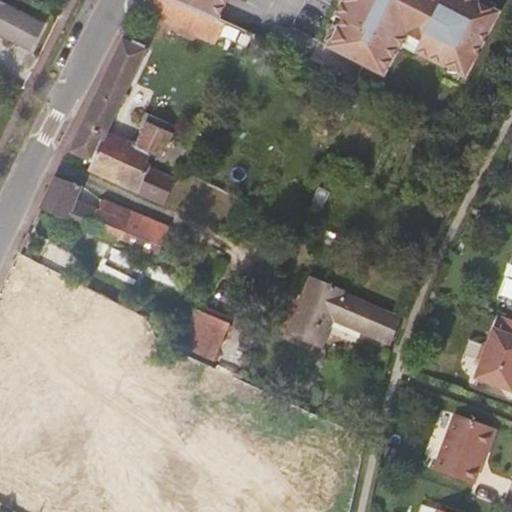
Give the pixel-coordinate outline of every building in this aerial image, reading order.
[(157,0),(139,0),(131,16),(153,26),(163,2),(160,1),(157,0)] [(160,0),(160,1),(163,2),(204,20),(210,22),(222,0),(226,2),(227,0),(160,0)] [(340,0),(332,16),(338,20),(324,46),(378,76),(392,49),(395,50),(397,47),(402,36),(416,44),(412,51),(460,78),(495,15),(468,0),(340,0)] [(0,1),(0,31),(32,48),(44,25),(0,1)] [(163,2),(153,26),(193,44),(204,20),(163,2)] [(208,51),(219,26),(210,22),(204,20),(193,44),(208,51)] [(402,36),(397,47),(410,54),(412,51),(416,44),(402,36)] [(113,48),(101,71),(127,83),(138,59),(113,48)] [(72,129),(59,158),(88,169),(101,142),(127,83),(101,71),(76,131),(72,129)] [(143,161),(191,183),(194,176),(153,159),(166,131),(139,117),(133,128),(138,129),(131,146),(126,143),(122,151),(143,161)] [(88,169),(84,178),(161,210),(174,180),(141,165),(143,161),(122,151),(101,142),(88,169)] [(76,192),(49,184),(34,216),(112,245),(119,229),(82,214),(69,207),(76,192)] [(98,206),(88,199),(82,214),(119,229),(112,245),(154,261),(165,233),(151,227),(98,206)] [(63,285),(74,261),(42,246),(31,269),(63,285)] [(15,262),(0,292),(0,305),(72,339),(65,355),(120,381),(147,324),(63,285),(31,269),(15,262)] [(307,274),(284,330),(316,345),(328,318),(382,340),(393,314),(339,292),(341,288),(307,274)] [(173,346),(206,359),(221,322),(189,308),(176,339),(173,346)] [(511,319),(504,316),(499,330),(494,329),(489,343),(484,345),(479,358),(481,363),(476,377),(511,390),(511,319)] [(0,355),(0,399),(17,364),(0,355)] [(224,384),(228,374),(208,366),(204,377),(224,384)] [(0,416),(0,443),(40,462),(44,454),(76,468),(79,469),(82,463),(89,466),(96,452),(89,450),(91,445),(5,406),(0,416)] [(495,428),(456,414),(435,469),(474,483),(495,428)] [(44,454),(40,462),(35,472),(68,487),(76,468),(44,454)] [(140,482),(127,511),(129,511),(184,511),(188,504),(140,482)]
